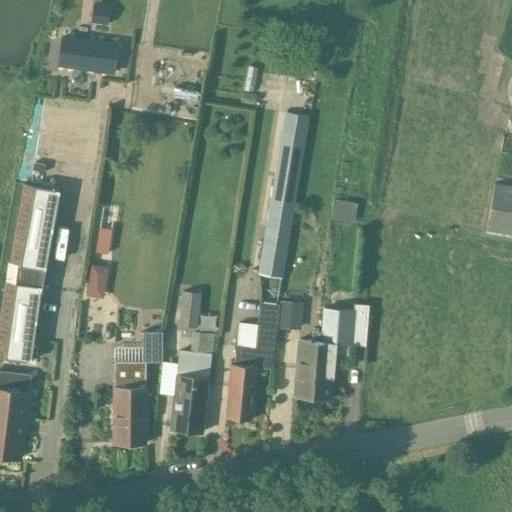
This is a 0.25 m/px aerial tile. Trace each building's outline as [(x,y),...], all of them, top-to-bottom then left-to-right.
[(114,76),(119,48),(64,38),(59,66),(114,76)] [(257,274),(282,279),(309,117),(284,113),(257,274)] [(486,231),(511,235),(511,186),(494,183),(486,231)] [(0,319),(0,358),(30,362),(41,289),(58,192),(24,186),(14,237),(10,262),(8,262),(0,319)] [(330,220),(354,223),(357,203),(332,200),(330,220)] [(107,296),(109,264),(90,263),(89,295),(107,296)] [(178,325),(197,327),(200,294),(181,292),(178,325)] [(281,302),(279,326),(299,328),(300,316),(292,315),(293,303),(281,302)] [(354,310),(336,309),(334,345),(365,347),(368,305),(354,304),(354,310)] [(336,309),(323,308),(321,333),(312,332),(311,343),(297,342),(294,396),(314,398),(318,343),(334,345),(336,309)] [(272,368),(276,325),(238,322),(234,364),(230,364),(225,418),(251,421),(256,366),(272,368)] [(170,429),(201,433),(210,354),(213,355),(215,334),(192,332),(190,351),(179,350),(170,429)] [(144,444),(145,362),(161,362),(162,333),(142,333),(141,362),(113,362),(113,444),(144,444)] [(314,398),(330,399),(334,345),(318,343),(314,398)] [(0,457),(19,460),(28,394),(0,389),(0,457)]
